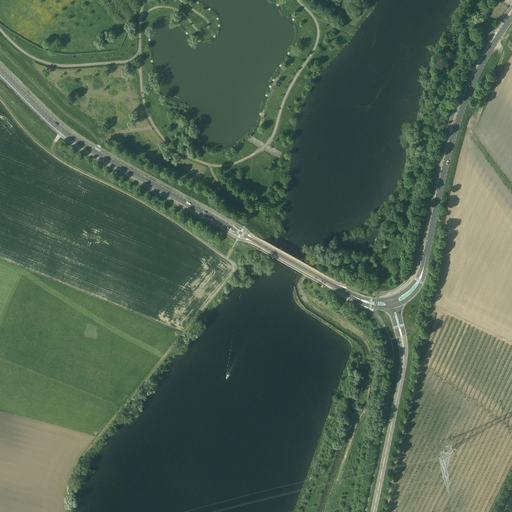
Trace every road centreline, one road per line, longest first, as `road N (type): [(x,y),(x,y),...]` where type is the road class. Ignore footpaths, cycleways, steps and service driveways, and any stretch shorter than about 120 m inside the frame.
road 1 (tertiary): [(357,297),(86,147),(0,70)]
road 2 (track): [(434,317),(451,186),(501,57),(494,42)]
road 3 (tertiary): [(418,283),(462,106),(511,16)]
road 4 (tertiary): [(374,511),(404,360)]
